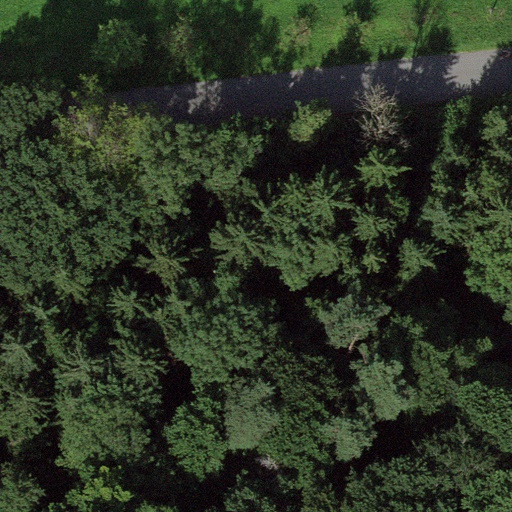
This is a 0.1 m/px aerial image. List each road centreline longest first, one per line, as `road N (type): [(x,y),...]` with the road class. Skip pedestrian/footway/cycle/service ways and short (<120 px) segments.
road 1 (residential): [(0,136),(511,79)]
road 2 (track): [(511,267),(285,389),(107,511)]
